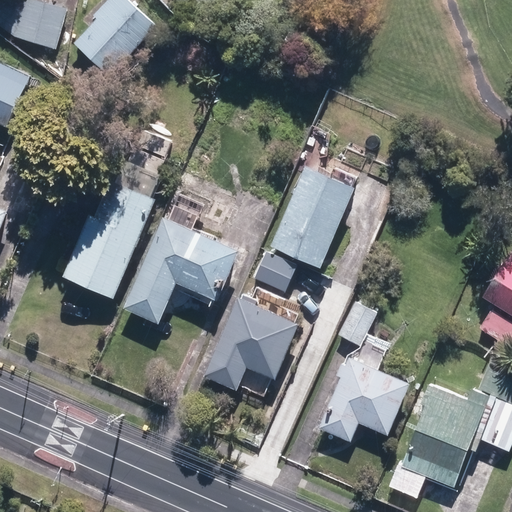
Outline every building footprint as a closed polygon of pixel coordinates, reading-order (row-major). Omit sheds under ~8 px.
[(0,0),(0,24),(16,36),(59,50),(70,9),(39,0),(0,0)] [(116,78),(162,26),(132,0),(112,0),(75,42),(116,78)] [(176,0),(188,13),(204,0),(176,0)] [(34,77),(0,61),(0,122),(10,127),(34,77)] [(360,188),(310,166),(275,246),(325,268),(360,188)] [(118,299),(160,201),(108,179),(67,277),(118,299)] [(0,241),(14,210),(0,203),(0,241)] [(174,217),(167,214),(126,308),(161,324),(179,282),(221,300),(243,249),(197,229),(204,215),(180,205),(174,217)] [(287,290),(299,266),(269,251),(257,275),(287,290)] [(511,253),(485,294),(511,312),(511,253)] [(250,367),(278,380),(304,324),(243,295),(206,375),(239,390),(250,367)] [(363,346),(380,313),(358,301),(340,334),(363,346)] [(511,321),(494,311),(483,330),(511,347),(511,321)] [(361,423),(391,436),(414,382),(353,356),(322,429),(353,442),(361,423)] [(511,363),(494,356),(480,390),(502,399),(511,403),(511,363)] [(430,476),(458,487),(474,448),(480,451),(485,439),(511,450),(511,448),(511,403),(502,399),(480,390),(475,388),(470,399),(434,383),(424,407),(428,409),(406,461),(401,459),(390,484),(421,497),(430,476)]
